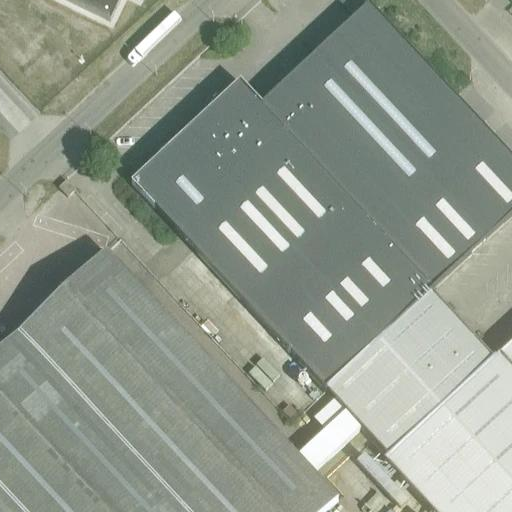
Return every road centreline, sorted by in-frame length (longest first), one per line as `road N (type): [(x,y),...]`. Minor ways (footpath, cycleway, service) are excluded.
road 1 (unclassified): [(0,194),(207,0)]
road 2 (unclassified): [(511,89),(427,0)]
